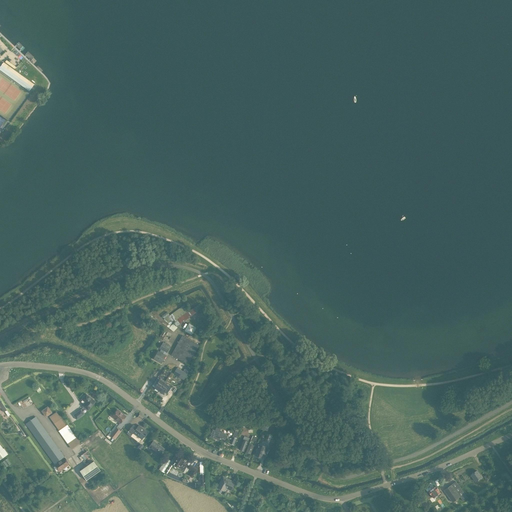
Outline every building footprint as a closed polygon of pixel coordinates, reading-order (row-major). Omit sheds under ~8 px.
[(0,70),(29,91),(32,87),(0,63),(0,70)] [(178,327),(177,326),(202,308),(200,304),(188,311),(184,305),(164,320),(152,311),(147,318),(165,330),(167,327),(169,328),(174,332),(178,327)] [(184,331),(192,335),(196,327),(189,323),(184,331)] [(161,343),(168,332),(164,330),(157,341),(161,343)] [(171,355),(188,365),(200,345),(182,335),(171,355)] [(158,351),(153,359),(162,364),(166,356),(166,355),(167,353),(171,346),(163,342),(159,349),(161,349),(160,351),(158,351)] [(177,368),(174,374),(179,377),(182,371),(177,368)] [(182,371),(179,377),(184,380),(188,374),(183,371),(182,371)] [(165,382),(161,378),(160,379),(158,378),(153,385),(155,386),(154,387),(159,391),(165,382)] [(167,394),(171,388),(172,387),(165,382),(159,391),(164,394),(165,392),(167,394)] [(82,399),(86,403),(83,406),(88,411),(96,402),(86,394),(85,396),(84,396),(82,398),(82,399)] [(46,417),(52,413),(48,406),(41,411),(46,417)] [(81,410),(74,415),(77,419),(84,414),(81,410)] [(112,416),(121,423),(126,416),(117,410),(112,416)] [(59,431),(66,426),(56,412),(49,417),(59,431)] [(25,424),(54,464),(64,457),(36,416),(25,424)] [(80,442),(79,442),(67,425),(66,426),(59,431),(71,448),(80,442)] [(148,432),(139,425),(137,428),(133,425),(129,430),(133,434),(134,433),(142,439),(148,432)] [(115,440),(122,431),(116,427),(109,436),(115,440)] [(212,429),(210,437),(219,440),(220,438),(226,440),(227,436),(223,433),(222,432),(221,433),(219,432),(221,429),(216,428),(215,430),(212,429)] [(241,444),(239,449),(244,451),(245,452),(248,445),(247,444),(249,438),(244,436),(243,440),(242,440),(241,443),(241,444)] [(165,449),(153,440),(148,447),(160,455),(165,449)] [(245,452),(251,454),(254,446),(256,446),(257,443),(256,442),(251,440),(250,440),(249,444),(249,443),(248,445),(245,452)] [(257,445),(255,451),(256,451),(255,455),(259,457),(260,456),(265,458),(268,449),(266,448),(266,447),(259,444),(259,446),(257,445)] [(179,456),(173,465),(193,477),(197,469),(199,466),(196,465),(194,467),(193,468),(187,464),(188,463),(184,461),(185,459),(179,456)] [(2,462),(6,467),(11,463),(8,458),(2,462)] [(61,471),(62,471),(63,470),(63,469),(70,464),(68,462),(65,458),(55,465),(60,471),(61,471)] [(163,464),(159,469),(161,471),(164,473),(170,464),(165,460),(163,464)] [(94,461),(80,471),(86,480),(100,470),(94,461)] [(477,471),(474,472),(473,472),(472,473),(471,474),(471,475),(476,481),(481,477),(477,471)] [(204,487),(204,475),(200,475),(200,483),(196,483),(196,487),(204,487)] [(226,488),(231,490),(235,482),(223,477),(218,487),(224,491),(226,488)] [(467,498),(460,487),(456,481),(444,490),(447,495),(445,497),(450,504),(452,502),(460,497),(463,501),(467,498)] [(437,495),(437,496),(441,494),(436,486),(428,491),(434,499),(435,499),(434,497),(437,495)]
